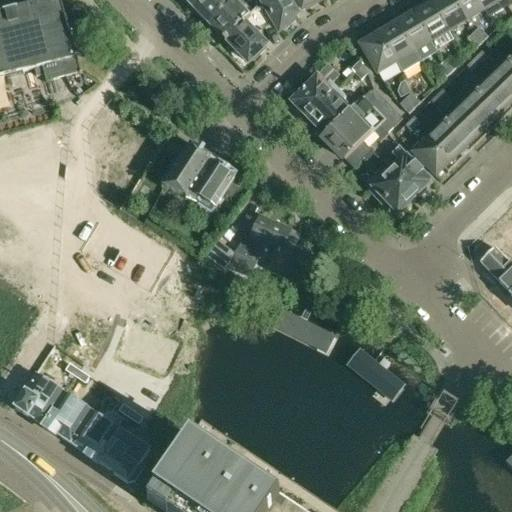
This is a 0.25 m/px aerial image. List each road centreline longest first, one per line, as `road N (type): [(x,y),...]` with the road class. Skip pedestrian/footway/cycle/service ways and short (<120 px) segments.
road 1 (unknown): [(71,207),(197,269),(284,155)]
road 2 (residential): [(407,276),(244,113)]
road 3 (unknown): [(154,23),(71,207)]
road 4 (residential): [(484,353),(390,511)]
road 5 (residential): [(382,0),(316,40),(244,113)]
road 6 (residential): [(244,113),(130,0)]
